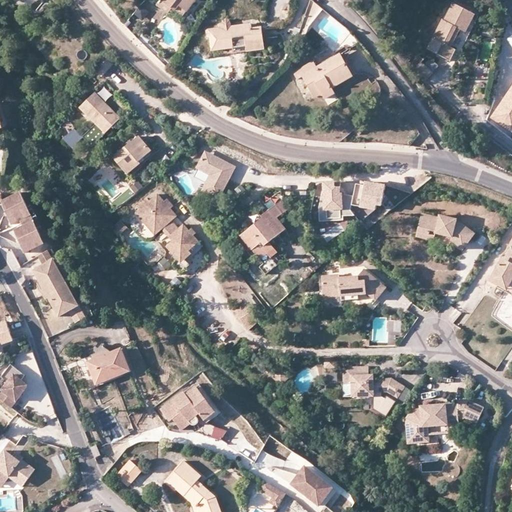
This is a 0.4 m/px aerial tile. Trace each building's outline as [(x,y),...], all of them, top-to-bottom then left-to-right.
[(170,12),(174,8),(164,0),(161,0),(159,4),(170,12)] [(178,2),(189,11),(196,0),(164,0),(174,8),(178,2)] [(308,27),(323,8),(312,0),(309,0),(298,35),(304,37),(308,27)] [(185,16),(189,11),(178,2),(174,8),(185,16)] [(144,22),(150,12),(141,6),(135,15),(144,22)] [(462,31),(466,33),(470,25),(474,28),(479,18),(459,6),(449,24),(447,23),(438,41),(446,46),(441,56),(454,64),(460,52),(456,50),(462,40),(459,38),(462,31)] [(233,28),(232,22),(228,21),(225,23),(225,26),(221,27),(222,29),(233,28)] [(214,53),(247,49),(246,41),(265,39),(264,29),(255,30),(254,25),(233,28),(222,29),(207,31),(209,40),(212,40),(214,53)] [(470,25),(466,33),(470,35),(474,28),(470,25)] [(246,41),(247,49),(248,56),(267,53),(265,39),(246,41)] [(301,76),(307,86),(314,82),(321,93),(324,99),(334,93),(331,88),(352,76),(339,53),(316,66),(307,71),(304,65),(293,72),(297,79),(301,76)] [(185,62),(178,58),(174,66),(181,70),(185,62)] [(427,62),(423,59),(415,68),(419,71),(427,62)] [(313,60),(304,65),(307,71),(316,66),(313,60)] [(437,74),(425,64),(419,71),(430,82),(437,74)] [(314,82),(307,86),(314,97),(321,93),(314,82)] [(105,88),(100,95),(108,101),(113,95),(105,88)] [(511,91),(493,117),(511,130),(511,91)] [(96,123),(106,133),(122,118),(96,92),(80,107),(96,123)] [(363,117),(358,123),(363,127),(368,121),(363,117)] [(103,137),(106,133),(96,123),(93,127),(103,137)] [(358,123),(353,128),(358,133),(363,127),(358,123)] [(139,136),(114,157),(130,177),(143,166),(139,161),(151,151),(139,136)] [(211,154),(204,150),(201,157),(207,161),(211,154)] [(218,199),(228,181),(221,177),(224,171),(231,174),(235,166),(211,154),(207,161),(201,157),(195,167),(209,175),(201,190),(218,199)] [(228,181),(231,174),(224,171),(221,177),(228,181)] [(355,208),(357,198),(348,197),(342,196),(343,193),(344,184),(328,186),(324,206),(332,208),(331,217),(345,219),(345,217),(347,217),(359,218),(354,213),(355,208)] [(368,188),(359,186),(357,198),(355,208),(379,212),(380,207),(385,208),(389,188),(368,185),(368,188)] [(161,230),(170,222),(176,217),(170,210),(172,208),(165,200),(163,202),(157,194),(149,201),(146,199),(137,207),(139,210),(134,214),(154,236),(161,230)] [(24,226),(35,221),(23,195),(3,204),(14,227),(23,223),(24,226)] [(259,225),(245,236),(270,268),(277,263),(271,255),(278,250),(273,243),(290,230),(282,219),(295,209),(287,200),(265,217),(260,210),(252,216),(259,225)] [(346,222),(347,217),(345,217),(345,219),(331,217),(332,208),(324,206),(322,220),(346,222)] [(449,228),(448,233),(456,235),(455,238),(467,246),(478,231),(465,221),(461,220),(462,217),(445,213),(445,214),(427,210),(423,228),(432,231),(433,227),(441,229),(442,226),(449,228)] [(117,236),(126,227),(118,220),(110,229),(117,236)] [(47,246),(35,221),(24,226),(25,229),(16,233),(27,255),(47,246)] [(168,238),(177,230),(170,222),(161,230),(168,238)] [(183,261),(190,255),(187,252),(198,243),(192,237),(195,234),(190,229),(188,231),(182,225),(177,230),(168,238),(171,242),(165,247),(176,260),(179,264),(183,261)] [(432,231),(423,228),(422,233),(439,237),(440,231),(441,229),(433,227),(432,231)] [(270,268),(245,236),(241,239),(266,271),(270,268)] [(187,252),(190,255),(191,257),(201,247),(198,243),(187,252)] [(511,250),(509,255),(508,254),(496,272),(511,281),(511,250)] [(46,270),(56,265),(52,258),(43,263),(46,270)] [(188,266),(183,261),(179,264),(176,260),(171,265),(178,274),(188,266)] [(36,275),(48,295),(52,303),(62,321),(81,311),(56,265),(46,270),(36,275)] [(324,278),(325,288),(332,287),(333,299),(343,298),(360,296),(370,295),(377,301),(387,289),(365,270),(359,277),(341,279),(341,276),(324,278)] [(511,281),(496,272),(493,277),(509,287),(511,281)] [(332,287),(325,288),(326,300),(333,299),(332,287)] [(244,299),(252,310),(259,305),(251,294),(244,299)] [(52,303),(48,295),(44,297),(48,305),(52,303)] [(250,310),(243,300),(232,309),(240,318),(250,310)] [(258,321),(250,310),(240,318),(247,329),(258,321)] [(87,320),(81,311),(71,316),(76,325),(87,320)] [(0,344),(13,340),(6,321),(0,323),(0,344)] [(93,359),(112,352),(101,344),(99,347),(95,345),(94,346),(96,352),(91,354),(93,359)] [(121,348),(88,361),(97,383),(129,370),(121,348)] [(339,363),(339,353),(329,353),(329,363),(339,363)] [(284,376),(289,371),(289,365),(284,360),(276,368),(284,376)] [(0,380),(0,389),(1,390),(13,374),(20,380),(24,375),(10,364),(0,376),(2,378),(0,380)] [(349,369),(349,380),(357,387),(357,399),(362,399),(364,397),(370,397),(372,399),(378,399),(378,395),(386,395),(387,382),(377,381),(374,379),(374,369),(349,369)] [(0,399),(11,407),(27,385),(20,380),(13,374),(1,390),(0,390),(0,399)] [(197,387),(218,415),(222,413),(198,382),(184,393),(187,396),(197,387)] [(387,382),(386,395),(391,395),(401,402),(409,391),(396,382),(387,382)] [(208,423),(218,415),(197,387),(187,396),(184,393),(161,411),(170,423),(174,420),(182,431),(191,424),(192,425),(193,426),(194,426),(195,426),(196,426),(197,426),(198,425),(199,424),(199,423),(200,422),(200,421),(200,420),(199,420),(199,419),(197,416),(200,414),(208,423)] [(479,424),(487,410),(470,399),(461,400),(461,403),(424,407),(424,409),(416,410),(418,427),(410,427),(412,444),(422,443),(422,435),(432,434),(431,426),(440,425),(440,422),(450,421),(450,424),(461,423),(461,418),(465,418),(466,416),(475,422),(479,424)] [(418,427),(416,410),(409,419),(410,427),(418,427)] [(213,428),(211,438),(219,441),(226,433),(213,428)] [(422,435),(422,443),(433,442),(432,434),(422,435)] [(97,445),(91,447),(95,457),(100,455),(97,445)] [(13,471),(27,481),(35,470),(21,459),(20,461),(15,457),(5,450),(0,456),(0,480),(5,474),(9,477),(13,471)] [(130,460),(117,474),(128,485),(141,470),(130,460)] [(176,489),(193,503),(198,504),(200,511),(221,511),(216,495),(198,479),(201,476),(184,461),(166,481),(175,490),(176,489)] [(334,488),(306,467),(293,485),(321,506),(334,488)] [(23,487),(27,481),(13,471),(9,477),(23,487)] [(0,487),(0,488),(9,477),(5,474),(0,480),(0,487)] [(277,501),(280,503),(285,494),(265,482),(260,490),(272,497),(269,503),(274,506),(277,501)] [(337,491),(334,488),(321,506),(324,508),(337,491)]
